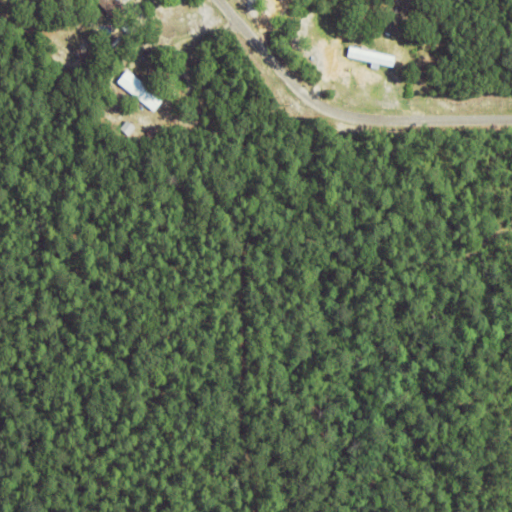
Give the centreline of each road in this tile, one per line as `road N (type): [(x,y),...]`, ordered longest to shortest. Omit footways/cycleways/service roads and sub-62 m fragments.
road 1 (residential): [(511,117),(380,120),(323,106),(221,0)]
road 2 (track): [(252,511),(240,423),(241,255)]
